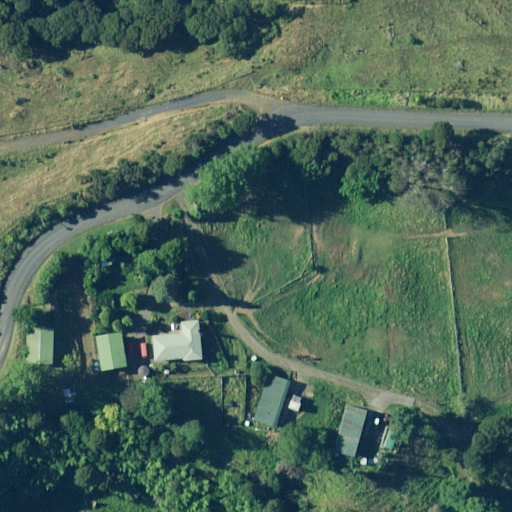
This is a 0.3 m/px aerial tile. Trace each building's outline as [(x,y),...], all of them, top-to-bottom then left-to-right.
[(198,320),(181,322),(173,323),(174,334),(152,336),(154,360),(183,358),(183,360),(202,358),(198,320)] [(53,328),(31,327),(30,363),(53,364),(53,328)] [(95,336),(100,361),(91,362),(93,372),(104,370),(126,366),(120,332),(95,336)] [(289,381),(268,374),(253,419),(274,426),(289,381)] [(302,401),(289,398),(287,408),(299,411),(302,401)] [(367,409),(346,404),(334,451),(355,456),(367,409)]
